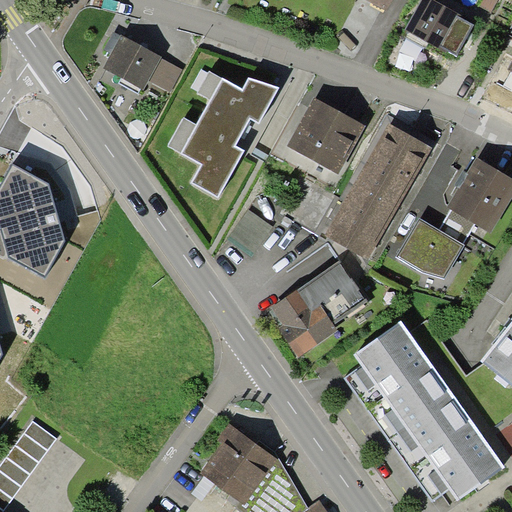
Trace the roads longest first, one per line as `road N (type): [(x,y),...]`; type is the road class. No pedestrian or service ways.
road 1 (residential): [(124,0),(464,117),(511,145)]
road 2 (primary): [(252,356),(34,50)]
road 3 (residential): [(252,356),(138,511)]
road 4 (primary): [(365,511),(252,356)]
